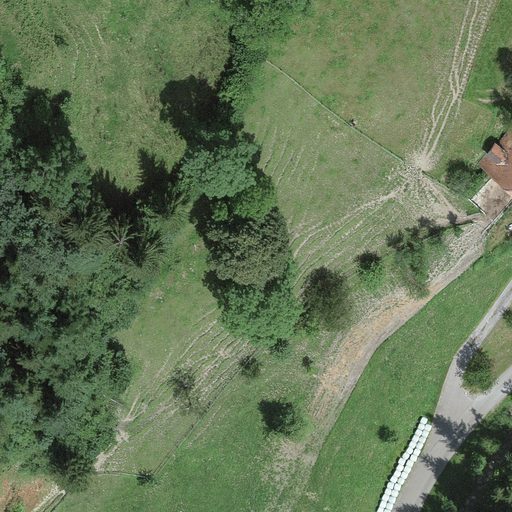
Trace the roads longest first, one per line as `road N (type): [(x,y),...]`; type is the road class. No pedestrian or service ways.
road 1 (track): [(511,376),(453,436),(410,511)]
road 2 (track): [(453,436),(459,365),(511,289)]
